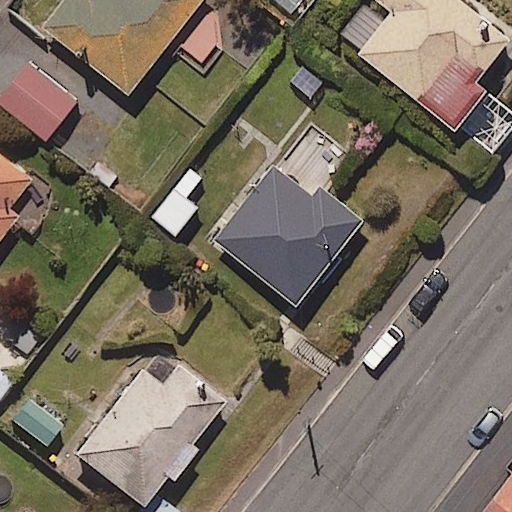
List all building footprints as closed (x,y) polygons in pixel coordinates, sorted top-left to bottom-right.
[(196,11),(204,0),(66,0),(49,21),(134,89),(171,42),(205,69),(230,38),(196,11)] [(511,37),(511,34),(466,0),(384,0),(395,8),(386,20),(366,4),(343,34),(495,151),(511,129),(511,106),(479,81),(511,37)] [(80,100),(31,61),(1,99),(51,137),(80,100)] [(0,239),(16,217),(9,212),(32,181),(0,157),(0,239)] [(323,200),(274,163),(217,239),(302,303),(365,219),(329,192),(323,200)] [(201,206),(178,187),(156,213),(178,232),(201,206)] [(90,434),(75,452),(149,511),(181,511),(156,491),(167,478),(173,483),(199,451),(191,445),(225,403),(178,364),(164,382),(139,362),(85,430),(90,434)] [(62,427),(26,397),(8,420),(43,449),(62,427)] [(511,511),(511,481),(489,511),(511,511)]
